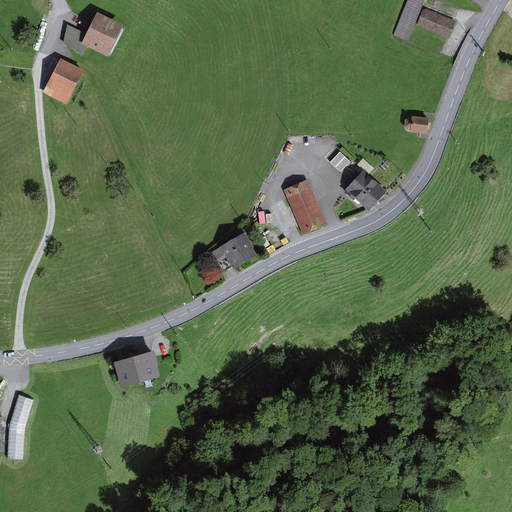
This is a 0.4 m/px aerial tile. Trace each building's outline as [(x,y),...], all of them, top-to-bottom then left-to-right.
[(419,21),(448,34),(455,18),(425,6),(419,21)] [(122,23),(95,10),(79,42),(106,55),(122,23)] [(81,68),(58,56),(42,90),(65,101),(81,68)] [(425,130),(426,115),(410,114),(405,118),(404,123),(408,129),(425,130)] [(361,171),(346,188),(366,205),(381,189),(361,171)] [(308,176),(282,186),(300,232),(326,222),(308,176)] [(242,230),(216,243),(229,266),(254,253),(242,230)] [(114,363),(120,388),(161,378),(154,353),(114,363)]
